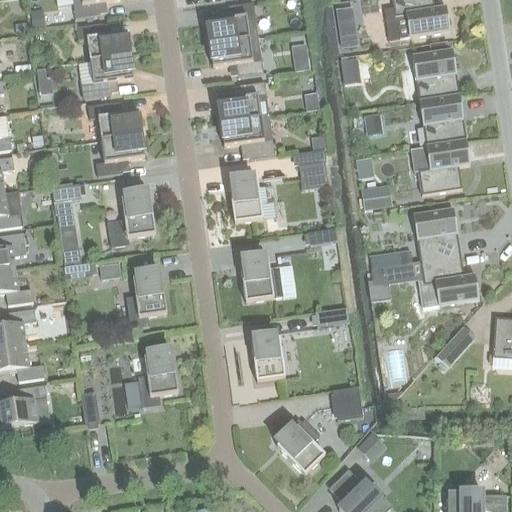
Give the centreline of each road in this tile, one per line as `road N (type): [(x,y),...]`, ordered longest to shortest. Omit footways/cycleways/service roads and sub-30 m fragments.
road 1 (residential): [(225,470),(158,0)]
road 2 (residential): [(42,495),(225,470)]
road 3 (residential): [(487,0),(511,154)]
